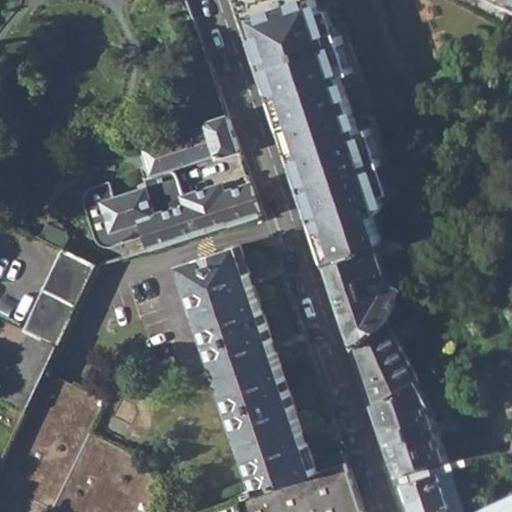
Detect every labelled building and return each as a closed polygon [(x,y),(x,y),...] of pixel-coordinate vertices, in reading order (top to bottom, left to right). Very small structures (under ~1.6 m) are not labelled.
[(329,262),(374,246),(388,241),(378,211),(384,208),(388,201),(376,164),(387,161),(374,124),(364,128),(345,73),(356,69),(343,33),(332,36),(319,0),(240,0),(274,100),(282,98),(300,153),(293,156),(329,262)] [(207,127),(141,149),(151,179),(219,155),(224,158),(242,152),(230,116),(213,121),(207,127)] [(167,184),(115,200),(110,184),(93,189),(88,194),(85,199),(83,206),(94,239),(98,242),(103,245),(106,247),(110,249),(148,238),(152,251),(262,214),(252,183),(188,205),(183,192),(177,194),(169,191),(167,184)] [(422,254),(401,244),(397,253),(417,263),(422,254)] [(105,394),(51,372),(97,259),(64,246),(2,396),(28,407),(0,474),(0,489),(56,511),(152,511),(171,466),(89,432),(105,394)] [(358,345),(388,321),(405,286),(384,277),(374,246),(329,262),(358,345)] [(186,265),(260,493),(318,474),(241,248),(186,265)] [(358,345),(378,405),(419,381),(421,380),(388,321),(358,345)] [(419,381),(378,405),(401,475),(438,462),(447,460),(431,407),(434,405),(435,408),(447,402),(443,394),(431,401),(419,381)] [(438,462),(401,475),(414,511),(511,511),(511,495),(486,511),(452,511),(441,478),(443,472),(450,469),(447,460),(438,462)] [(363,511),(347,464),(318,474),(260,493),(202,511),(363,511)]
